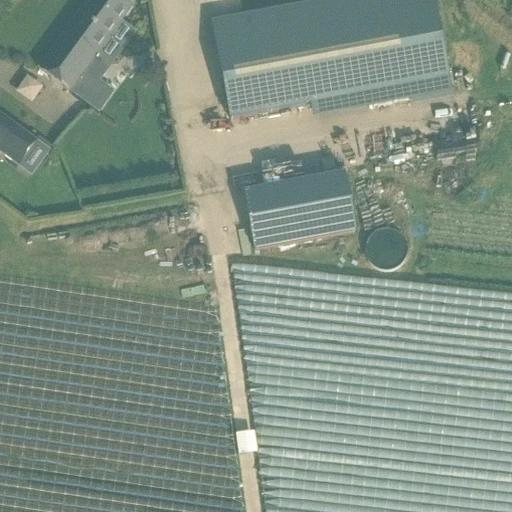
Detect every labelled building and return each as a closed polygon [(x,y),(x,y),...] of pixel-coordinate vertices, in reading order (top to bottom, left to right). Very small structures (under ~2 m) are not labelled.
[(124,0),(90,0),(38,72),(69,94),(98,116),(104,108),(90,97),(99,84),(106,76),(90,64),(120,23),(133,6),(124,0)] [(342,0),(211,25),(230,122),(391,92),(373,0),(342,0)] [(433,0),(373,0),(391,92),(449,81),(433,0)] [(0,117),(0,155),(18,168),(36,144),(0,117)] [(251,193),(243,195),(248,224),(254,253),(355,234),(344,176),(322,180),(251,193)] [(370,240),(372,262),(400,260),(398,237),(370,240)]
